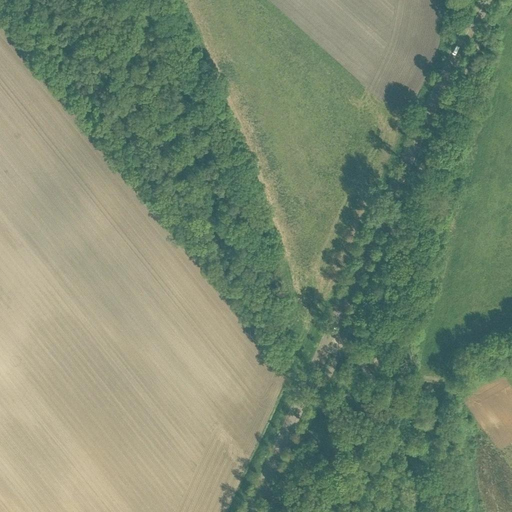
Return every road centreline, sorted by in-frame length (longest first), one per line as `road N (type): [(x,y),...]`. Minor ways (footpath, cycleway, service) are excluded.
road 1 (secondary): [(248,511),(424,120),(487,0)]
road 2 (track): [(326,338),(451,389)]
